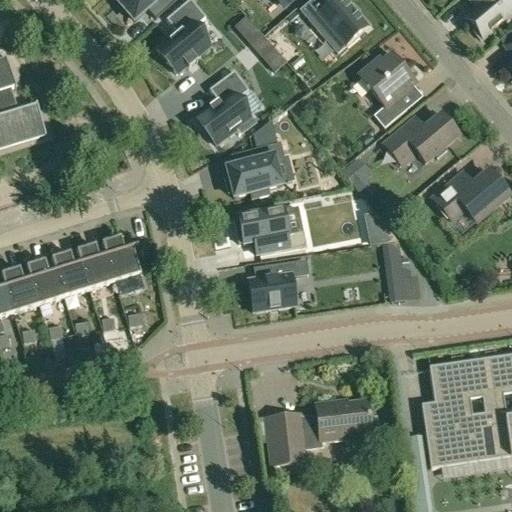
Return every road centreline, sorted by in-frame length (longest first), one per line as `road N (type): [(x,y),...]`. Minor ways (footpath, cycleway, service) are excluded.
road 1 (unclassified): [(199,360),(511,317)]
road 2 (unclassified): [(166,191),(141,128),(76,35),(41,0)]
road 3 (residential): [(511,135),(394,0)]
road 4 (residential): [(0,242),(166,191)]
road 5 (unclassified): [(199,360),(166,191)]
road 6 (unclassified): [(222,511),(199,360)]
